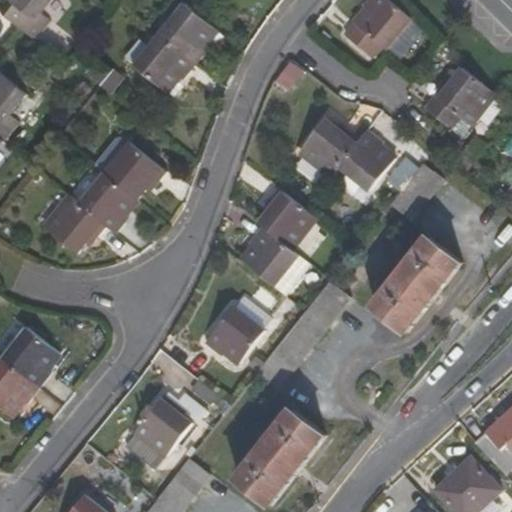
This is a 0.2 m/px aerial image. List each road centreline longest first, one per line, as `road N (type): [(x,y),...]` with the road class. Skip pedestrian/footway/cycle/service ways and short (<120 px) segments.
road 1 (residential): [(441,208),(477,241),(478,261),(466,283),(420,337),(362,360),(346,380),(361,413),(404,446)]
road 2 (residential): [(284,28),(245,100),(208,207),(167,291)]
road 3 (residential): [(167,291),(117,376),(6,511)]
road 4 (residential): [(511,302),(434,387),(404,446)]
road 5 (residential): [(167,291),(85,296),(22,283)]
road 6 (residential): [(404,446),(511,354)]
road 7 (residential): [(387,91),(357,83),(284,28)]
